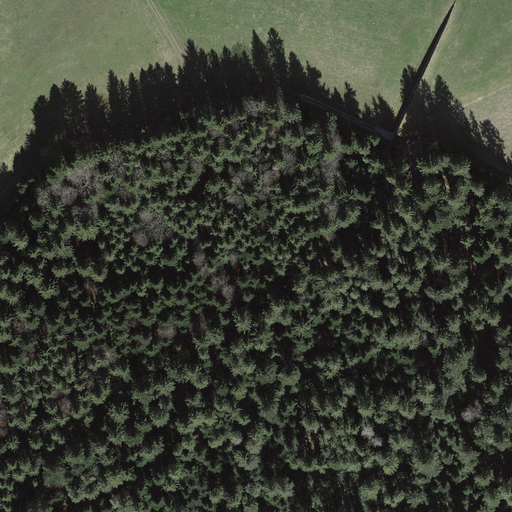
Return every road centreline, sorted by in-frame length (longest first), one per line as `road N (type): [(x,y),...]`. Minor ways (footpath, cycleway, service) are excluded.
road 1 (track): [(511,173),(305,94),(233,90),(200,97)]
road 2 (track): [(200,97),(158,122),(69,147),(0,235)]
